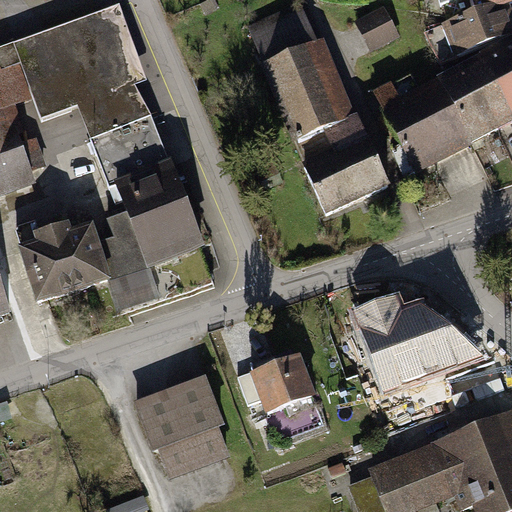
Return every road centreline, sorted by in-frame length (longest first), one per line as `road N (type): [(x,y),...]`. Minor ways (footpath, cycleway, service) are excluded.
road 1 (residential): [(0,387),(439,239)]
road 2 (unknown): [(51,369),(2,224),(96,162)]
